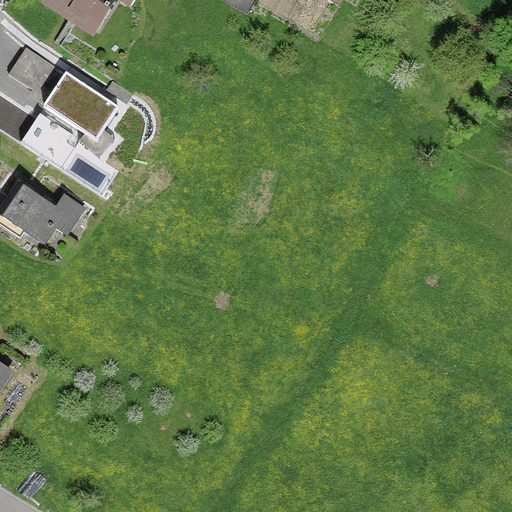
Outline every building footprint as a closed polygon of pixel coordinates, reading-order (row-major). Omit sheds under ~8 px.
[(72,14),(96,29),(114,0),(115,0),(126,6),(129,0),(45,0),(43,3),(69,19),(72,14)] [(24,50),(7,77),(36,96),(54,69),(24,50)] [(117,110),(64,76),(42,109),(94,144),(117,110)] [(64,198),(56,211),(18,186),(0,213),(0,228),(18,240),(23,234),(41,246),(52,230),(64,237),(82,210),(64,198)] [(0,367),(0,385),(8,374),(0,367)]
